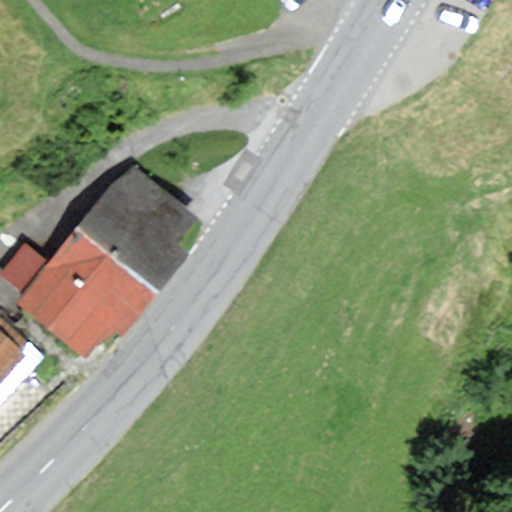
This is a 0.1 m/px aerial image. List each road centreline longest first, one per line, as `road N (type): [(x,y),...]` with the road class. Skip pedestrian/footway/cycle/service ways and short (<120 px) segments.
road 1 (primary): [(0,508),(158,340),(231,244),(388,0)]
road 2 (track): [(382,9),(341,3),(298,30),(164,57),(84,43),(41,0)]
